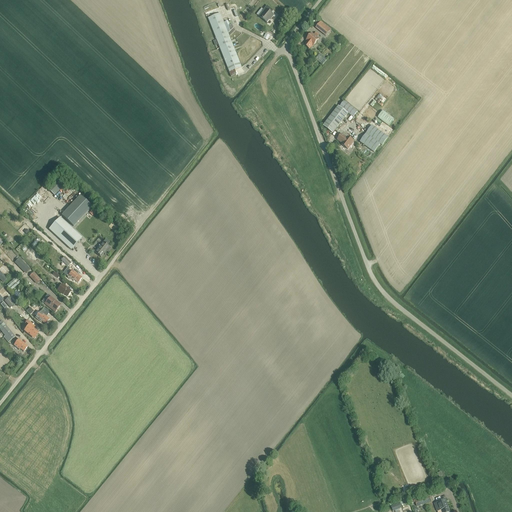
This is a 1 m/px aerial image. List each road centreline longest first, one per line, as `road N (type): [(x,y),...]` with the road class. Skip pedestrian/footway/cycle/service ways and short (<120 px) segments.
road 1 (unclassified): [(511,395),(402,310),(366,264),(289,57),(289,40),(320,0)]
road 2 (unclassified): [(0,403),(118,252)]
road 3 (track): [(118,252),(208,142)]
